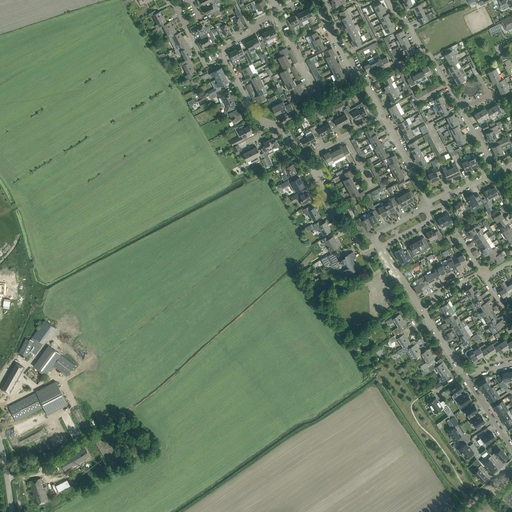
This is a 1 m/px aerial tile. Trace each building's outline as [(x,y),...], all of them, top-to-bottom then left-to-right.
[(267,7),(264,0),(262,1),(260,0),(256,0),(254,1),(257,9),(256,10),(258,15),(264,12),(262,9),(267,7)] [(330,0),(333,5),(332,6),(334,8),(346,2),(345,0),(330,0)] [(408,7),(412,5),(416,3),(414,0),(409,0),(403,3),(407,11),(409,9),(408,7)] [(511,0),(501,0),(503,2),(504,4),(500,6),(502,10),(506,9),(509,7),(510,7),(511,9),(511,8),(511,0)] [(216,5),(215,3),(211,5),(203,9),(207,15),(213,12),(214,15),(217,13),(220,12),(218,9),(217,9),(216,6),(216,5)] [(377,12),(386,8),(385,5),(383,6),(381,3),(374,7),(377,12)] [(415,13),(423,10),(420,4),(411,9),(412,11),(414,10),(415,13)] [(303,11),(307,19),(313,16),(309,7),(303,10),(303,11)] [(379,17),(387,14),(385,11),(387,10),(386,8),(377,12),(379,17)] [(237,19),(233,21),(238,29),(239,29),(240,29),(242,28),(242,27),(243,26),(243,25),(246,23),(241,14),(240,12),(239,9),(236,10),(235,11),(235,12),(237,16),(236,17),(237,19)] [(340,19),(349,15),(346,9),(339,13),(341,16),(339,17),(340,19)] [(416,20),(425,15),(423,10),(415,13),(417,17),(415,17),(416,20)] [(163,26),(170,22),(167,23),(164,17),(163,17),(160,11),(156,13),(153,15),(157,24),(155,25),(156,29),(163,26)] [(302,22),(307,19),(303,11),(298,14),(300,19),(297,20),(299,23),(300,25),(300,26),(303,25),(302,22)] [(382,23),(390,19),(388,16),(390,15),(389,13),(387,14),(379,17),(382,23)] [(299,23),(297,20),(295,15),(289,18),(292,23),(289,24),(292,31),(295,29),(294,28),(300,25),(299,23)] [(345,24),(352,20),(349,15),(340,19),(341,21),(343,20),(345,24)] [(419,21),(421,24),(428,21),(425,15),(416,20),(417,22),(419,21)] [(511,17),(503,22),(506,28),(511,26),(511,17)] [(385,29),(394,24),(393,22),(391,23),(390,19),(382,23),(380,24),(383,30),(385,29)] [(345,30),(355,26),(352,20),(345,24),(346,27),(344,28),(345,30)] [(423,36),(433,31),(431,26),(433,24),(432,21),(425,25),(426,28),(421,30),(423,36)] [(166,39),(169,38),(180,32),(177,33),(174,27),(173,28),(170,22),(163,26),(167,34),(165,36),(166,39)] [(223,26),(222,24),(221,23),(219,22),(215,24),(219,33),(222,31),(225,36),(226,35),(227,35),(229,34),(230,33),(226,24),(223,26)] [(202,25),(193,29),(194,30),(194,31),(195,33),(196,35),(200,33),(202,36),(211,31),(209,28),(206,29),(205,27),(206,27),(204,24),(202,25)] [(388,34),(395,30),(393,27),(395,26),(394,24),(385,29),(388,34)] [(350,35),(357,31),(355,26),(345,30),(347,32),(348,31),(350,35)] [(278,35),(276,32),(274,27),(268,30),(272,38),(278,35)] [(211,44),(215,42),(212,37),(214,37),(212,34),(215,32),(214,30),(211,31),(202,36),(203,38),(204,39),(199,41),(200,43),(200,44),(201,45),(202,46),(202,47),(211,43),(211,44)] [(268,30),(262,33),(263,35),(265,39),(262,41),(266,47),(267,47),(268,46),(269,46),(269,45),(268,44),(267,43),(273,41),(272,38),(268,30)] [(398,40),(408,35),(406,33),(405,34),(403,30),(395,34),(398,40)] [(351,41),(360,36),(357,31),(350,35),(352,38),(350,39),(351,41)] [(423,36),(426,40),(436,35),(433,31),(423,36)] [(176,49),(187,44),(184,37),(183,38),(180,32),(169,38),(174,46),(175,46),(176,49)] [(309,43),(312,41),(321,36),(320,34),(318,35),(317,32),(308,36),(308,37),(306,38),(309,43)] [(401,45),(409,41),(407,38),(409,37),(408,35),(398,40),(401,45)] [(440,42),(437,35),(427,40),(431,47),(434,45),(436,49),(445,44),(443,41),(440,42)] [(251,40),(255,48),(256,48),(255,47),(261,44),(263,49),(266,47),(262,41),(260,42),(257,36),(251,39),(251,40)] [(311,48),(315,47),(322,43),(321,39),(322,39),(321,36),(312,41),(309,43),(311,48)] [(358,37),(351,41),(355,49),(357,47),(356,45),(361,43),(363,42),(361,36),(360,36),(358,37)] [(250,51),(255,48),(251,40),(246,43),(249,49),(246,50),(249,57),(251,60),(254,58),(250,51)] [(406,50),(413,46),(412,44),(410,45),(409,41),(401,45),(404,51),(406,50)] [(315,47),(318,52),(327,47),(326,45),(324,46),(322,43),(315,47)] [(192,57),(189,51),(190,51),(187,44),(176,49),(176,50),(174,51),(176,54),(180,55),(182,54),(185,60),(190,58),(192,57)] [(376,49),(374,46),(373,44),(368,46),(369,49),(370,52),(376,49)] [(455,56),(452,51),(453,50),(453,49),(458,47),(457,44),(452,46),(445,50),(447,53),(443,56),(445,58),(446,57),(448,61),(455,56)] [(325,58),(326,58),(335,53),(331,45),(329,47),(330,49),(322,53),(325,58)] [(240,46),(235,49),(239,58),(240,59),(245,57),(246,58),(249,57),(246,50),(243,52),(240,46)] [(406,50),(409,55),(414,52),(415,54),(417,53),(413,46),(406,50)] [(279,51),(282,56),(285,54),(286,54),(289,53),(292,51),(291,49),(288,50),(287,47),(285,47),(279,51)] [(233,61),(239,58),(235,49),(234,49),(235,50),(229,53),(233,61)] [(334,56),(336,55),(335,53),(326,58),(329,63),(336,59),(334,56)] [(288,60),(286,54),(285,54),(282,56),(278,58),(281,64),(288,60)] [(378,54),(373,57),(375,61),(379,68),(382,66),(383,68),(385,67),(381,60),(380,58),(379,55),(378,54)] [(455,64),(458,62),(459,62),(455,56),(448,61),(450,64),(449,64),(450,67),(455,64)] [(393,63),(391,61),(389,62),(387,57),(381,60),(385,67),(393,63)] [(193,65),(190,58),(185,60),(178,63),(180,67),(183,65),(188,74),(185,76),(187,79),(193,76),(191,73),(195,71),(192,65),(193,65)] [(340,64),(339,62),(337,63),(336,59),(329,63),(331,68),(340,64)] [(283,69),(291,65),(288,60),(281,64),(283,69)] [(375,70),(379,68),(375,61),(369,63),(374,73),(376,71),(375,70)] [(450,74),(461,67),(458,62),(455,64),(450,67),(448,68),(450,71),(448,72),(450,74)] [(312,71),(315,70),(317,69),(314,63),(309,66),(311,69),(312,71)] [(372,74),(374,73),(369,63),(364,66),(368,74),(371,72),(372,74)] [(340,67),(341,66),(340,64),(331,68),(334,74),(341,70),(340,67)] [(422,69),(426,76),(433,72),(429,65),(422,69)] [(244,75),(252,71),(249,66),(245,68),(239,71),(240,73),(242,71),(244,75)] [(461,67),(450,74),(451,77),(452,76),(454,79),(464,73),(465,73),(463,70),(461,67)] [(216,79),(225,75),(221,68),(210,73),(212,77),(214,76),(216,79)] [(491,78),(498,75),(496,68),(487,72),(488,75),(489,75),(491,78)] [(283,78),(290,74),(287,69),(280,73),(283,78)] [(421,81),(427,78),(426,76),(422,69),(420,70),(421,72),(418,73),(421,81)] [(346,75),(345,73),(343,74),(341,70),(334,74),(337,79),(346,75)] [(244,82),(255,77),(252,71),(244,75),(246,79),(243,80),(244,82)] [(416,84),(421,81),(418,73),(414,75),(413,73),(411,75),(416,84)] [(464,73),(454,79),(456,82),(455,83),(457,85),(465,80),(468,79),(464,73)] [(285,84),(293,80),(290,74),(283,78),(285,84)] [(216,79),(214,80),(218,87),(228,82),(225,75),(216,79)] [(254,84),(261,80),(258,75),(255,77),(244,82),(251,79),(253,82),(250,84),(246,85),(247,87),(251,86),(254,84)] [(345,78),(347,77),(346,75),(337,79),(340,85),(347,81),(345,78)] [(411,87),(416,84),(411,75),(409,76),(410,77),(407,79),(411,87)] [(495,83),(501,80),(498,75),(491,78),(492,81),(491,82),(492,84),(495,83)] [(384,87),(393,82),(390,76),(383,80),(385,84),(383,85),(384,87)] [(499,88),(506,85),(504,79),(501,80),(495,83),(496,85),(497,85),(499,88)] [(256,89),(264,86),(261,80),(254,84),(256,89)] [(302,82),(295,85),(293,80),(285,84),(288,89),(292,87),(302,82)] [(300,85),(303,84),(302,82),(292,87),(295,93),(302,89),(300,85)] [(385,93),(394,88),(391,83),(393,82),(384,87),(386,90),(384,91),(385,93)] [(500,95),(509,91),(506,85),(499,88),(500,92),(499,92),(500,95)] [(259,95),(267,91),(264,86),(256,89),(259,95)] [(390,97),(397,94),(394,88),(385,93),(386,95),(388,94),(390,97)] [(221,103),(233,97),(232,96),(231,96),(228,91),(226,92),(224,89),(217,93),(220,98),(219,99),(221,103)] [(308,93),(307,91),(304,92),(302,89),(295,93),(298,98),(308,93)] [(258,102),(266,99),(263,93),(267,91),(259,95),(256,96),(252,98),(253,100),(256,99),(258,102)] [(391,104),(400,99),(397,94),(390,97),(392,101),(390,102),(391,104)] [(437,105),(444,101),(440,94),(438,95),(439,97),(437,98),(436,96),(429,100),(431,103),(436,102),(437,105)] [(227,112),(234,109),(233,106),(235,104),(233,99),(233,97),(221,103),(223,108),(224,107),(227,112)] [(357,109),(361,117),(367,114),(364,108),(367,107),(363,101),(360,102),(361,103),(356,106),(357,109)] [(435,106),(432,108),(435,113),(438,111),(446,107),(444,104),(446,103),(444,101),(437,105),(435,106)] [(281,112),(286,109),(283,102),(277,105),(281,112)] [(291,112),(294,110),(290,103),(288,104),(287,102),(286,102),(284,103),(283,102),(286,109),(288,113),(288,112),(290,116),(292,115),(291,112)] [(507,112),(503,106),(500,108),(497,103),(494,104),(495,105),(492,107),(496,115),(502,112),(503,114),(507,112)] [(391,113),(398,109),(395,104),(390,107),(389,105),(387,106),(391,113)] [(275,115),(281,112),(277,105),(272,107),(275,115)] [(361,117),(357,109),(351,112),(349,107),(346,109),(349,115),(352,113),(356,120),(361,117)] [(441,117),(450,112),(449,110),(447,111),(446,107),(438,111),(441,117)] [(490,116),(486,109),(484,107),(482,108),(483,110),(480,111),(484,119),(489,116),(490,116)] [(491,118),(496,115),(492,107),(489,109),(488,108),(486,109),(490,116),(489,116),(491,118)] [(235,124),(240,121),(240,120),(242,119),(243,118),(244,117),(242,113),(241,114),(240,113),(237,112),(236,109),(228,113),(231,117),(234,116),(235,118),(232,120),(235,124)] [(347,116),(349,115),(346,109),(343,110),(345,115),(340,117),(344,125),(350,122),(347,116)] [(392,120),(401,115),(398,109),(391,113),(393,117),(391,118),(392,120)] [(478,122),(484,119),(480,111),(476,113),(476,112),(473,114),(478,122)] [(449,123),(458,118),(457,116),(455,117),(454,114),(446,118),(449,123)] [(397,124),(404,120),(401,115),(392,120),(393,122),(395,121),(397,124)] [(344,125),(340,117),(334,120),(332,116),(329,118),(333,124),(335,122),(338,128),(344,125)] [(330,125),(333,124),(329,118),(326,119),(328,122),(322,125),(323,126),(327,133),(333,130),(330,125)] [(452,128),(459,124),(458,121),(459,120),(458,118),(449,123),(452,128)] [(402,129),(409,125),(406,119),(404,120),(397,124),(398,126),(400,125),(402,129)] [(238,127),(235,128),(237,132),(240,130),(243,137),(252,133),(251,131),(251,130),(252,130),(250,127),(249,128),(248,126),(245,127),(243,124),(238,127)] [(425,124),(419,128),(423,134),(427,132),(428,132),(429,131),(427,128),(426,125),(425,124)] [(452,128),(448,131),(451,136),(453,135),(461,131),(459,128),(461,127),(459,124),(452,128)] [(327,133),(323,126),(317,129),(315,125),(312,127),(316,133),(319,131),(322,137),(328,134),(327,133)] [(403,135),(412,130),(409,125),(402,129),(403,132),(402,133),(403,135)] [(486,134),(489,142),(497,138),(495,134),(499,133),(496,126),(489,129),(491,131),(486,134)] [(316,140),(313,134),(316,133),(312,127),(310,128),(311,131),(306,134),(306,135),(311,143),(316,140)] [(369,138),(378,133),(376,131),(375,132),(373,129),(366,132),(369,138)] [(407,142),(409,141),(408,139),(413,137),(416,135),(413,130),(412,130),(403,135),(407,142)] [(456,140),(465,135),(464,133),(462,134),(461,131),(453,135),(456,140)] [(369,145),(370,144),(379,139),(377,136),(379,135),(378,133),(369,138),(366,139),(369,145)] [(429,133),(423,136),(426,142),(428,141),(431,139),(429,133)] [(302,142),(306,147),(311,144),(311,143),(306,135),(305,135),(305,137),(304,137),(301,135),(297,137),(300,143),(302,142)] [(459,146),(466,142),(465,138),(466,137),(465,135),(456,140),(459,146)] [(240,137),(231,142),(233,146),(242,141),(240,137)] [(497,145),(492,147),(495,155),(498,154),(499,156),(504,154),(503,152),(502,150),(511,145),(511,143),(508,137),(502,139),(496,142),(497,145)] [(275,141),(273,138),(268,140),(273,149),(277,146),(278,148),(280,147),(276,140),(275,141)] [(369,144),(369,145),(372,150),(373,150),(374,149),(383,144),(382,142),(381,143),(379,139),(369,144)] [(273,149),(268,140),(267,140),(265,141),(265,142),(263,143),(265,146),(263,147),(267,155),(274,151),(273,149)] [(409,151),(418,146),(415,141),(408,144),(410,148),(408,149),(409,151)] [(240,154),(239,151),(241,150),(238,144),(232,147),(235,152),(237,155),(240,154)] [(377,154),(385,150),(383,147),(385,146),(383,144),(374,149),(377,154)] [(344,155),(350,152),(346,145),(343,147),(342,145),(340,146),(344,155)] [(339,158),(344,155),(340,146),(337,147),(338,149),(335,151),(339,158)] [(414,155),(421,151),(418,146),(409,151),(410,153),(412,152),(414,155)] [(250,150),(255,161),(259,159),(258,158),(256,158),(256,157),(260,155),(257,147),(250,150)] [(252,163),(255,161),(250,150),(243,154),(247,161),(252,159),(252,160),(251,161),(252,163)] [(377,154),(380,159),(389,155),(388,152),(386,153),(385,150),(377,154)] [(333,161),(339,158),(335,151),(332,153),(331,151),(329,152),(333,161)] [(415,162),(424,157),(421,151),(414,155),(415,159),(414,160),(415,162)] [(334,162),(333,161),(329,152),(321,156),(323,158),(325,163),(327,162),(329,165),(334,162)] [(390,164),(398,160),(394,152),(391,153),(393,155),(388,158),(390,164)] [(476,160),(478,158),(476,153),(470,156),(471,159),(468,160),(472,168),(478,165),(476,160)] [(418,163),(419,166),(427,162),(424,157),(415,162),(416,164),(418,163)] [(472,168),(468,160),(465,161),(464,159),(461,160),(466,171),(472,168)] [(392,170),(399,166),(397,163),(399,162),(398,160),(390,164),(389,165),(392,170)] [(292,164),(291,165),(289,166),(287,163),(288,162),(280,166),(282,170),(283,169),(285,174),(282,176),(284,180),(288,178),(288,177),(297,172),(292,164)] [(454,176),(460,173),(455,163),(452,164),(453,167),(450,169),(454,176)] [(394,175),(404,171),(402,168),(401,169),(399,166),(392,170),(394,175)] [(433,172),(428,174),(432,182),(439,179),(437,175),(440,174),(437,167),(432,169),(433,172)] [(454,176),(450,169),(447,170),(445,167),(442,168),(447,179),(454,176)] [(357,173),(356,171),(353,173),(352,169),(344,173),(347,179),(343,181),(351,177),(354,175),(357,173)] [(397,181),(405,177),(403,174),(405,173),(404,171),(394,175),(397,181)] [(294,177),(287,180),(292,188),(294,192),(296,191),(304,186),(300,178),(295,181),(293,178),(295,177),(294,177)] [(346,186),(354,182),(351,177),(343,181),(346,186)] [(349,192),(357,188),(354,182),(346,186),(349,192)] [(499,196),(494,187),(491,189),(494,197),(495,199),(496,198),(499,202),(502,200),(503,200),(500,195),(499,195),(500,195),(499,196)] [(352,197),(359,193),(357,188),(349,192),(352,197)] [(490,199),(494,197),(491,189),(490,188),(484,192),(487,197),(484,198),(487,203),(491,201),(490,199)] [(403,195),(407,203),(413,200),(410,194),(412,193),(410,189),(408,191),(409,192),(403,195)] [(295,195),(290,197),(292,200),(297,198),(298,200),(299,199),(303,205),(308,202),(312,200),(308,193),(303,195),(301,191),(295,195)] [(370,197),(368,194),(366,195),(363,191),(359,193),(352,197),(356,195),(359,200),(366,196),(367,199),(370,197)] [(399,202),(402,206),(407,203),(403,195),(402,193),(393,198),(396,203),(399,202)] [(473,194),(467,198),(472,206),(475,205),(477,208),(480,206),(480,205),(483,203),(479,194),(474,197),(473,194)] [(396,205),(396,203),(393,198),(388,200),(389,202),(384,205),(389,213),(396,210),(394,206),(396,205)] [(456,209),(453,210),(457,217),(458,218),(459,218),(463,215),(461,212),(463,211),(463,210),(464,210),(464,211),(466,210),(469,209),(466,202),(463,204),(461,200),(457,203),(458,204),(454,206),(456,209)] [(382,217),(389,213),(384,205),(380,207),(379,205),(374,208),(378,215),(381,213),(382,217)] [(313,220),(320,216),(318,211),(317,212),(314,207),(312,209),(310,206),(303,210),(306,215),(310,213),(313,220)] [(365,214),(372,225),(378,221),(376,218),(379,216),(378,215),(374,208),(375,210),(369,213),(368,212),(365,214)] [(500,220),(504,217),(501,213),(502,212),(501,210),(498,212),(499,214),(493,217),(497,222),(500,220)] [(445,215),(438,219),(442,227),(453,221),(448,212),(444,214),(445,215)] [(372,225),(365,214),(363,215),(363,216),(356,219),(360,226),(363,225),(365,228),(372,225)] [(511,219),(511,216),(510,218),(508,214),(504,217),(500,220),(503,225),(507,222),(511,219)] [(511,219),(507,222),(503,225),(500,227),(503,232),(510,227),(509,225),(511,222),(511,219)] [(323,235),(331,231),(328,227),(327,225),(326,222),(322,224),(321,221),(314,225),(317,231),(320,229),(323,235)] [(467,228),(464,230),(468,237),(482,228),(481,229),(480,227),(478,225),(474,228),(473,227),(472,227),(470,228),(470,229),(468,230),(467,228)] [(503,232),(501,234),(504,238),(506,237),(511,233),(511,229),(510,227),(503,232)] [(474,241),(483,235),(481,233),(483,232),(483,231),(483,229),(482,228),(468,237),(469,239),(473,236),(475,239),(474,240),(474,241)] [(442,238),(438,230),(433,233),(432,230),(426,233),(431,241),(436,238),(437,241),(442,238)] [(483,235),(474,241),(477,245),(486,240),(483,235)] [(329,251),(338,247),(335,241),(336,241),(333,236),(330,238),(328,236),(322,239),(325,245),(326,245),(329,251)] [(429,247),(426,240),(423,242),(421,238),(418,240),(419,240),(416,242),(420,250),(423,247),(425,250),(429,247)] [(480,250),(492,242),(489,238),(488,238),(486,240),(477,245),(480,250)] [(419,250),(420,250),(416,242),(412,244),(412,243),(409,245),(411,248),(408,250),(412,257),(416,255),(421,253),(419,250)] [(485,254),(495,248),(495,247),(492,242),(480,250),(482,249),(485,254)] [(411,257),(408,251),(405,253),(402,248),(395,252),(400,262),(411,257)] [(492,258),(497,254),(495,251),(497,250),(495,248),(485,254),(484,255),(485,257),(489,254),(492,258)] [(353,252),(345,256),(346,257),(339,261),(342,266),(348,262),(350,267),(349,268),(348,268),(345,270),(348,274),(354,271),(355,273),(360,271),(356,264),(354,265),(352,260),(356,258),(353,252)] [(497,264),(504,259),(502,256),(504,255),(502,252),(497,254),(492,258),(490,259),(492,261),(496,259),(498,263),(497,264)] [(323,258),(321,259),(325,266),(330,264),(332,267),(337,264),(337,263),(339,262),(337,260),(337,259),(337,258),(336,257),(334,253),(323,258)] [(459,261),(462,265),(467,263),(467,264),(470,263),(468,259),(466,260),(463,255),(457,257),(457,258),(459,261)] [(461,277),(453,261),(451,258),(446,261),(447,263),(452,271),(454,269),(455,271),(459,278),(461,277)] [(462,269),(463,268),(464,270),(462,265),(459,261),(457,258),(453,261),(461,277),(463,276),(460,270),(462,269)] [(447,263),(442,265),(446,274),(448,276),(453,273),(452,271),(447,263)] [(443,275),(446,274),(442,265),(437,268),(442,276),(443,279),(444,278),(443,275)] [(444,282),(443,279),(442,276),(437,268),(434,270),(435,272),(431,274),(435,280),(439,278),(442,283),(444,282)] [(427,274),(424,276),(430,286),(431,288),(433,287),(431,282),(435,280),(431,274),(430,271),(426,273),(427,274)] [(420,278),(418,279),(426,295),(428,294),(428,293),(426,289),(428,287),(429,289),(431,288),(430,286),(424,276),(420,278)] [(413,283),(411,284),(413,287),(414,287),(418,295),(420,294),(419,292),(422,291),(424,296),(426,295),(418,279),(415,281),(416,283),(417,285),(414,286),(414,285),(413,283)] [(511,285),(510,283),(509,283),(510,285),(507,286),(504,282),(502,283),(510,296),(511,294),(511,292),(511,291),(511,285)] [(498,290),(503,298),(506,296),(508,297),(510,296),(502,283),(500,284),(502,287),(498,290)] [(479,291),(478,289),(474,291),(472,289),(474,288),(472,286),(465,291),(467,295),(466,296),(466,297),(467,298),(472,295),(479,291)] [(485,292),(482,295),(479,291),(472,295),(474,299),(472,300),(474,303),(481,298),(487,295),(485,292)] [(489,302),(494,299),(491,295),(489,297),(490,299),(489,300),(484,303),(480,306),(483,310),(488,308),(489,307),(491,306),(489,302)] [(484,303),(489,300),(487,297),(483,300),(481,298),(474,303),(477,307),(480,306),(484,303)] [(444,302),(437,306),(442,313),(444,312),(451,307),(448,302),(447,300),(444,302)] [(443,320),(444,319),(455,312),(451,307),(444,312),(446,315),(442,318),(443,320)] [(483,317),(493,311),(491,308),(490,308),(489,307),(488,308),(483,310),(480,312),(483,317)] [(487,322),(496,316),(493,311),(483,317),(487,322)] [(444,319),(446,322),(441,325),(442,327),(445,325),(450,322),(458,317),(455,312),(444,319)] [(401,331),(402,331),(407,327),(399,314),(393,318),(392,317),(386,321),(388,325),(390,323),(390,324),(393,322),(394,321),(398,327),(392,331),(395,335),(394,335),(395,335),(401,331)] [(493,325),(490,327),(489,328),(493,334),(501,329),(500,327),(503,325),(501,322),(506,319),(504,314),(500,317),(501,319),(499,321),(497,322),(493,325)] [(497,322),(499,321),(496,316),(487,322),(490,327),(493,325),(497,322)] [(453,326),(461,322),(458,317),(450,322),(453,326)] [(55,327),(45,319),(33,336),(43,343),(55,327)] [(454,333),(464,326),(461,322),(453,326),(451,328),(454,333)] [(460,336),(467,331),(464,326),(454,333),(458,338),(460,336)] [(410,343),(402,331),(401,331),(395,335),(394,335),(389,339),(389,340),(392,344),(395,342),(398,339),(403,347),(404,347),(410,343)] [(460,336),(463,341),(470,336),(467,331),(460,336)] [(43,343),(33,336),(31,339),(35,342),(33,346),(34,346),(30,351),(35,355),(43,343)] [(19,353),(27,357),(34,342),(25,338),(19,353)] [(507,344),(505,340),(499,344),(504,351),(507,349),(508,350),(510,349),(507,344)] [(415,358),(421,353),(413,341),(410,343),(404,347),(403,347),(397,351),(400,356),(406,352),(410,350),(415,358)] [(495,342),(492,344),(497,352),(499,355),(502,354),(501,353),(504,351),(499,344),(498,341),(495,342)] [(495,354),(497,352),(492,344),(487,347),(491,354),(494,352),(495,354)] [(49,346),(34,366),(46,375),(53,365),(67,376),(75,365),(49,346)] [(484,356),(481,351),(479,347),(479,348),(478,346),(473,349),(472,348),(478,358),(482,356),(482,357),(484,356)] [(488,356),(491,354),(487,347),(481,351),(484,356),(487,359),(489,358),(488,356)] [(475,360),(478,358),(472,348),(465,353),(469,359),(470,358),(474,363),(476,361),(475,360)] [(428,368),(436,362),(427,349),(421,353),(427,362),(421,366),(423,371),(428,368)] [(446,373),(448,372),(440,359),(436,362),(428,368),(430,372),(436,368),(442,376),(440,377),(443,382),(449,378),(446,373)] [(15,362),(0,387),(0,388),(10,394),(13,387),(12,387),(14,384),(15,385),(24,368),(15,362)] [(510,380),(509,372),(503,374),(504,376),(501,377),(501,376),(500,376),(503,380),(503,381),(510,380)] [(485,378),(478,383),(482,388),(482,387),(488,383),(491,381),(488,376),(485,378)] [(9,407),(20,429),(68,404),(56,382),(36,392),(36,393),(9,407)] [(455,386),(455,387),(451,389),(454,394),(451,396),(454,399),(462,394),(460,391),(464,389),(463,387),(461,384),(460,383),(458,385),(457,384),(455,386)] [(485,392),(491,388),(488,383),(482,387),(485,392)] [(485,392),(488,397),(495,393),(497,391),(494,386),(491,388),(485,392)] [(488,397),(492,402),(500,396),(497,391),(495,393),(488,397)] [(466,403),(466,404),(466,403),(469,402),(469,401),(471,400),(470,399),(471,399),(469,396),(469,395),(468,396),(467,394),(463,397),(462,394),(454,399),(456,403),(459,401),(462,406),(466,403)] [(429,402),(428,403),(434,413),(437,411),(438,411),(439,412),(443,409),(448,416),(453,413),(448,406),(444,400),(439,403),(436,398),(433,400),(432,399),(430,401),(428,402),(429,402)] [(495,406),(498,411),(504,407),(506,406),(503,401),(495,406)] [(469,408),(465,411),(468,416),(467,416),(469,420),(476,416),(474,413),(478,410),(477,409),(477,408),(475,405),(475,406),(474,405),(472,406),(471,406),(469,407),(469,408)] [(501,416),(509,410),(506,406),(504,407),(498,411),(501,416)] [(504,421),(511,415),(511,414),(509,410),(501,416),(504,421)] [(455,427),(447,432),(447,433),(449,436),(453,441),(454,440),(455,441),(458,439),(457,439),(461,436),(458,431),(463,428),(454,415),(449,419),(455,427)] [(476,416),(469,420),(471,423),(473,422),(476,427),(478,429),(481,427),(480,425),(485,421),(481,416),(477,418),(476,416)] [(480,439),(477,441),(480,446),(483,444),(484,445),(495,437),(492,432),(491,433),(488,435),(486,431),(485,432),(484,431),(481,433),(482,434),(478,436),(480,439)] [(478,450),(474,445),(470,448),(466,444),(464,446),(463,445),(460,447),(460,448),(458,450),(460,453),(461,453),(465,459),(473,454),(478,450)] [(85,447),(62,460),(67,469),(90,456),(85,447)] [(495,452),(492,455),(497,460),(500,458),(503,461),(504,460),(504,461),(505,461),(507,458),(507,457),(506,455),(504,453),(504,452),(503,453),(500,449),(496,453),(495,452)] [(488,461),(484,464),(485,465),(487,467),(492,472),(496,467),(493,464),(496,461),(491,456),(487,460),(488,461)] [(485,478),(486,477),(483,473),(486,471),(481,465),(477,469),(478,470),(474,473),(477,477),(479,480),(480,479),(481,481),(482,480),(482,481),(483,481),(485,478),(485,479),(485,478)] [(45,471),(48,478),(56,476),(54,468),(45,471)] [(40,478),(29,482),(32,489),(33,492),(37,505),(49,501),(47,493),(48,492),(47,486),(46,487),(43,487),(40,478)] [(68,478),(49,486),(52,494),(72,486),(68,478)] [(511,487),(502,497),(511,506),(511,487)]
